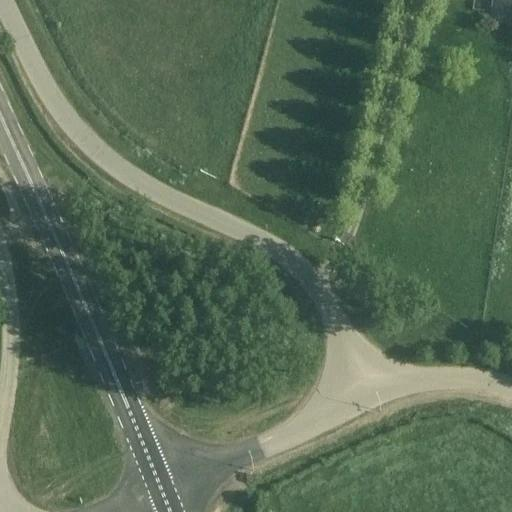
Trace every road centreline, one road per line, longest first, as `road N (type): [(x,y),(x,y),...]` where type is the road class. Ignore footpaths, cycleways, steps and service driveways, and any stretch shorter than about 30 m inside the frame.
road 1 (unclassified): [(368,396),(304,273),(105,160),(48,91),(4,0)]
road 2 (secondary): [(162,494),(0,117)]
road 3 (unclassified): [(162,494),(368,396)]
road 4 (unclassified): [(0,438),(12,314),(0,248)]
road 5 (unclassified): [(511,389),(472,377),(368,396)]
